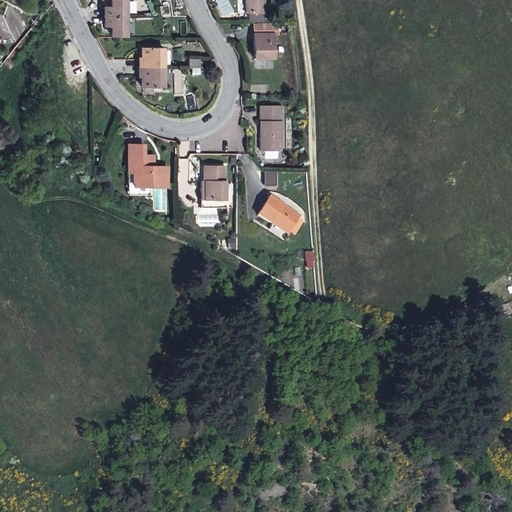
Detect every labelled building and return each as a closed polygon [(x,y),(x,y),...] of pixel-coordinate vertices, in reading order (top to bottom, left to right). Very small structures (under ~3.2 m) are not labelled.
[(126,17),(125,0),(111,0),(111,6),(104,6),(104,11),(104,16),(126,17)] [(214,0),(212,0),(208,2),(211,9),(217,6),(214,0)] [(245,13),(250,13),(263,13),(264,13),(264,0),(244,0),(245,2),(245,13)] [(263,21),(263,13),(250,13),(250,22),(263,21)] [(111,27),(111,37),(126,37),(126,17),(104,16),(104,21),(104,26),(111,27)] [(253,58),(273,58),(273,34),(276,34),(276,24),(253,24),(253,41),(253,58)] [(7,28),(0,31),(0,33),(3,40),(10,37),(7,28)] [(139,62),(139,67),(163,67),(163,47),(141,47),(141,57),(139,57),(139,62)] [(198,68),(198,58),(188,58),(188,67),(198,68)] [(273,71),(273,58),(253,58),(253,70),(273,71)] [(163,87),(163,67),(139,67),(139,72),(139,77),(141,77),(141,87),(163,87)] [(281,105),(259,105),(259,128),(259,150),(281,150),(281,105)] [(135,145),(128,145),(127,172),(132,172),(132,186),(166,186),(166,167),(152,166),(152,156),(143,155),(143,145),(135,145)] [(204,198),(224,199),(224,166),(213,166),(202,166),(203,181),(204,181),(204,198)] [(224,208),(224,199),(204,198),(204,181),(203,181),(200,181),(200,207),(224,208)] [(269,196),(267,199),(283,209),(284,206),(269,196)] [(283,209),(267,199),(261,207),(256,215),(286,235),(299,216),(284,206),(283,209)]
